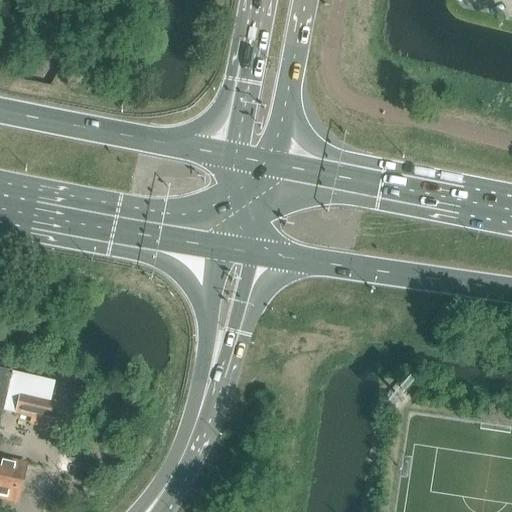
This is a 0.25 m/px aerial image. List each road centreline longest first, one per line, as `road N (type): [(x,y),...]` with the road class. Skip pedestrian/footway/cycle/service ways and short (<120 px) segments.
road 1 (trunk): [(258,254),(511,290)]
road 2 (trunk): [(511,211),(274,164)]
road 3 (trunk): [(230,156),(0,108)]
road 4 (trunk): [(0,201),(216,246)]
road 5 (tertiary): [(192,439),(212,411),(258,254)]
road 6 (tertiary): [(216,246),(192,439)]
road 7 (tertiary): [(274,164),(307,0)]
road 8 (tertiary): [(262,0),(230,156)]
